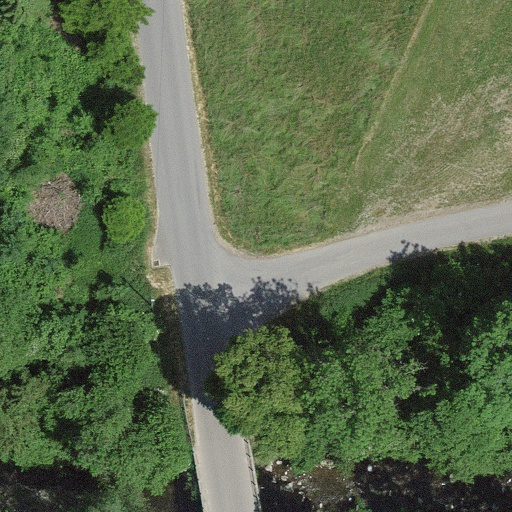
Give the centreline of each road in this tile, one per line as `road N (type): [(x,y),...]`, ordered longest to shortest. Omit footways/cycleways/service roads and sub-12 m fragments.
road 1 (unclassified): [(217,305),(169,0)]
road 2 (residential): [(217,305),(334,256),(511,220)]
road 3 (unclassified): [(244,511),(217,305)]
